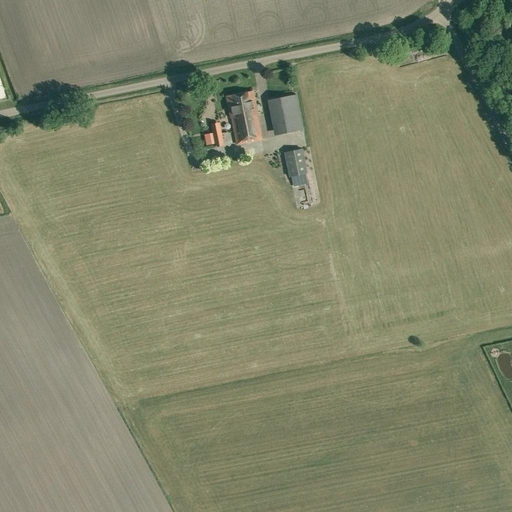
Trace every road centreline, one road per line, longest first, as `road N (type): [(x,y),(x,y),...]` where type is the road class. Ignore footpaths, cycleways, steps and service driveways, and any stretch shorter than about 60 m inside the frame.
road 1 (unclassified): [(0,114),(392,35),(444,14)]
road 2 (unclassified): [(511,148),(444,14)]
